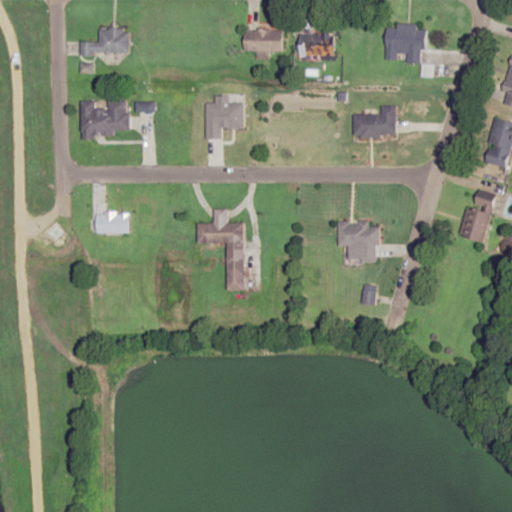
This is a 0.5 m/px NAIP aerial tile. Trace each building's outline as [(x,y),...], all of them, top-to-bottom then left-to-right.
[(426,29),(419,29),(419,24),(398,23),(398,27),(389,27),(388,60),(400,60),(400,53),(409,53),(409,63),(426,63),(426,29)] [(82,53),(130,54),(131,29),(101,28),(100,42),(82,42),(82,53)] [(286,29),(248,29),(248,50),(286,50),(286,29)] [(337,31),(303,31),(303,55),(337,55),(337,31)] [(131,101),(83,101),(83,135),(131,135),(131,101)] [(399,105),(383,105),(383,114),(356,114),(356,137),(399,137),(399,105)] [(510,167),(511,153),(511,121),(495,118),(487,163),(510,167)] [(486,243),(497,201),(474,195),(463,237),(486,243)] [(247,223),(229,223),(229,209),(216,209),(216,223),(199,224),(199,243),(229,243),(229,290),(247,290),(247,223)] [(132,232),(132,213),(100,213),(100,232),(132,232)] [(341,221),(341,246),(351,246),(351,262),(381,262),(381,227),(371,227),(371,221),(341,221)] [(375,297),(366,295),(365,301),(373,303),(375,297)]
